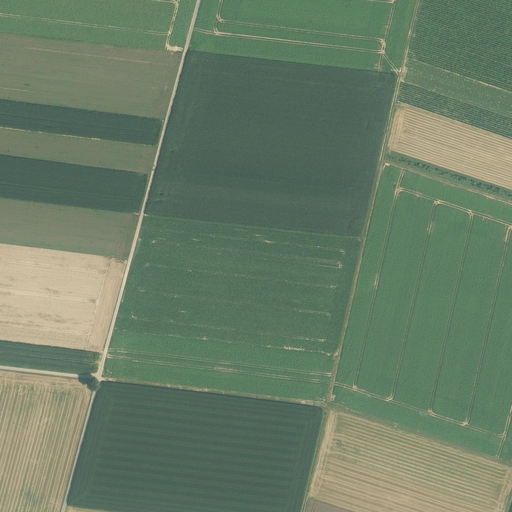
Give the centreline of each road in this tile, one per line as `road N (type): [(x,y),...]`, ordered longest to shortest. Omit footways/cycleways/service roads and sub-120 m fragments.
road 1 (track): [(62,511),(198,0)]
road 2 (track): [(306,511),(421,0)]
road 3 (track): [(511,468),(329,409),(0,367)]
